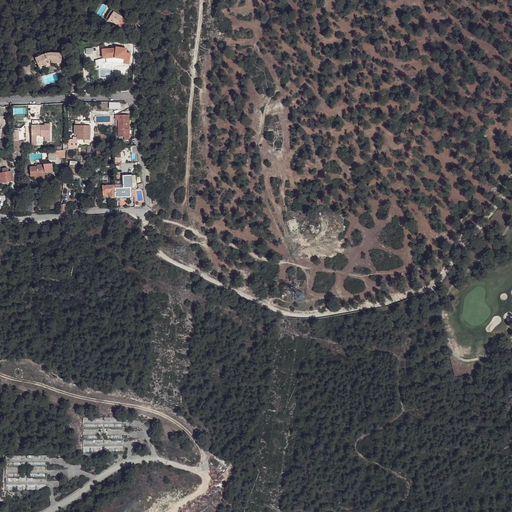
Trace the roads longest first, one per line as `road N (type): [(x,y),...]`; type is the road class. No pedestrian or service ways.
road 1 (track): [(146,208),(258,259),(304,268),(388,275),(453,258)]
road 2 (track): [(203,0),(187,176),(171,193),(168,221)]
road 3 (unclassified): [(0,216),(146,208)]
road 4 (residential): [(137,95),(0,100)]
road 5 (track): [(428,289),(511,182)]
